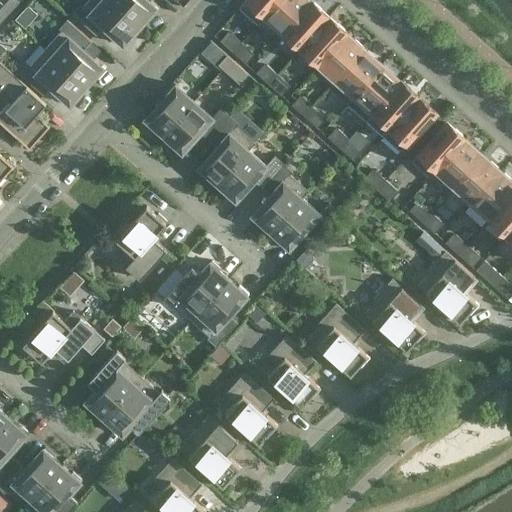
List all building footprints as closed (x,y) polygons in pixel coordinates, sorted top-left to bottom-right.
[(14,0),(7,0),(3,5),(10,11),(18,3),(14,0)] [(140,25),(111,0),(88,0),(83,6),(80,4),(72,13),(99,37),(100,36),(97,34),(104,26),(125,45),(134,36),(132,35),(140,25)] [(111,0),(140,25),(148,16),(150,18),(158,8),(149,0),(111,0)] [(279,0),(245,0),(239,7),(258,24),(265,16),(279,0)] [(279,0),(265,16),(283,32),(311,0),(279,0)] [(321,8),(312,0),(311,0),(283,32),(301,48),(328,18),(320,10),(321,8)] [(0,21),(0,22),(10,11),(3,5),(0,8),(0,21)] [(336,25),(328,18),(301,48),(319,64),(348,32),(338,23),(336,25)] [(94,43),(67,19),(59,28),(61,30),(45,48),(87,85),(95,76),(97,77),(105,68),(84,49),(90,41),(93,44),(94,43)] [(231,32),(223,42),(233,52),(242,42),(231,32)] [(348,32),(319,64),(335,80),(329,87),(330,88),(365,48),(355,39),(354,41),(346,34),(348,32)] [(252,51),(242,42),(233,52),(243,61),(252,51)] [(87,85),(45,48),(30,66),(27,63),(19,72),(46,97),(47,96),(44,93),(50,86),(72,105),(80,96),(78,94),(87,85)] [(375,56),(365,48),(330,88),(348,104),(383,64),(383,63),(381,65),(373,58),(375,56)] [(227,54),(218,64),(239,83),(248,73),(227,54)] [(0,61),(0,82),(11,71),(0,61)] [(269,84),(278,74),(267,64),(258,74),(269,84)] [(393,72),(383,64),(348,104),(366,120),(401,80),(400,79),(399,81),(391,74),(393,72)] [(46,103),(11,71),(0,82),(0,89),(12,101),(0,114),(0,121),(30,148),(50,125),(37,113),(46,103)] [(288,83),(278,74),(269,84),(279,93),(288,83)] [(411,88),(401,80),(366,120),(384,136),(419,96),(418,95),(416,97),(409,90),(411,88)] [(164,93),(166,95),(144,120),(153,128),(155,126),(164,135),(194,100),(176,84),(174,86),(172,84),(164,93)] [(305,116),(313,106),(303,96),(294,106),(305,116)] [(429,104),(419,96),(384,136),(402,152),(437,112),(436,111),(434,113),(427,106),(429,104)] [(194,100),(164,135),(173,143),(171,145),(181,153),(200,132),(208,139),(205,142),(230,115),(221,106),(212,116),(194,100)] [(324,115),(313,106),(305,116),(315,125),(324,115)] [(230,115),(205,142),(206,142),(209,139),(216,146),(197,168),(206,176),(208,174),(217,183),(254,141),(237,125),(239,123),(230,115)] [(453,130),(446,123),(448,121),(447,120),(445,122),(445,123),(411,160),(430,177),(465,137),(455,128),(453,130)] [(341,148),(349,138),(338,128),(330,138),(341,148)] [(466,138),(465,137),(430,177),(437,170),(454,186),(483,153),(473,144),(471,146),(464,139),(466,138)] [(359,147),(349,138),(341,148),(351,157),(359,147)] [(254,141),(217,183),(226,191),(225,193),(234,201),(253,180),(261,187),(259,189),(259,190),(283,163),(274,155),(266,164),(249,149),(255,142),(254,141)] [(0,180),(13,166),(0,153),(0,180)] [(484,153),(483,153),(454,186),(472,202),(501,169),(491,160),(489,162),(482,155),(484,153)] [(283,163),(259,190),(262,187),(270,194),(251,216),(260,224),(262,222),(271,231),(308,189),(290,173),(293,171),(283,163)] [(378,189),(386,179),(372,167),(364,177),(378,189)] [(511,178),(501,169),(472,202),(490,218),(511,193),(511,182),(509,180),(511,178)] [(402,193),(386,179),(378,189),(393,203),(402,193)] [(308,189),(271,231),(280,239),(279,241),(288,249),(307,228),(314,234),(312,237),(313,238),(337,211),(328,203),(319,212),(302,197),(309,190),(308,189)] [(511,193),(490,218),(508,234),(511,229),(511,193)] [(423,221),(431,212),(420,202),(412,211),(423,221)] [(118,236),(110,246),(121,256),(119,259),(140,278),(167,248),(153,236),(168,220),(158,212),(157,214),(147,205),(129,225),(124,223),(120,224),(116,227),(116,232),(118,236)] [(441,220),(431,212),(423,221),(433,230),(441,220)] [(458,253),(467,244),(456,234),(447,244),(458,253)] [(480,255),(467,244),(458,253),(471,265),(480,255)] [(470,313),(479,304),(463,289),(475,276),(445,249),(426,271),(428,273),(418,284),(460,321),(469,311),(470,313)] [(174,258),(166,251),(161,256),(169,264),(174,258)] [(174,303),(191,318),(228,277),(220,269),(221,267),(212,259),(193,281),(184,273),(163,298),(172,306),(174,303)] [(489,263),(480,273),(494,285),(503,276),(489,263)] [(70,293),(84,278),(74,268),(60,284),(70,293)] [(511,290),(511,284),(503,276),(494,285),(507,297),(511,290)] [(228,277),(191,318),(210,335),(207,338),(216,345),(238,321),(230,314),(249,292),(240,284),(238,286),(228,277)] [(417,340),(426,331),(410,317),(422,303),(392,277),(373,298),(375,300),(365,312),(406,349),(415,339),(417,340)] [(266,311),(255,301),(245,311),(257,322),(266,311)] [(361,366),(370,356),(354,342),(366,328),(336,302),(317,323),(319,325),(309,337),(351,374),(360,364),(361,366)] [(92,353),(105,338),(76,313),(68,322),(53,309),(51,312),(49,310),(47,310),(45,310),(42,311),(40,313),(39,314),(38,317),(39,321),(41,323),(23,343),(33,352),(31,354),(40,362),(55,346),(71,361),(85,346),(92,353)] [(112,334),(121,323),(112,315),(103,326),(112,334)] [(130,315),(122,324),(135,336),(143,327),(130,315)] [(312,397),(321,388),(304,373),(316,360),(287,333),(268,354),(278,363),(268,375),(302,405),(311,395),(312,397)] [(103,416),(140,374),(124,360),(126,357),(117,349),(87,382),(96,389),(84,402),(93,410),(95,408),(103,416)] [(270,434),(279,425),(262,411),(274,397),(245,371),(226,392),(236,401),(226,412),(260,443),(269,433),(270,434)] [(140,374),(103,416),(113,425),(112,427),(121,435),(131,424),(139,431),(170,397),(161,389),(159,391),(140,374)] [(0,424),(8,416),(0,408),(0,406),(1,406),(0,405),(0,424)] [(234,477),(242,468),(226,453),(238,440),(208,413),(190,435),(199,443),(189,455),(223,485),(233,476),(234,477)] [(8,416),(0,424),(0,478),(17,459),(9,452),(28,431),(19,422),(18,424),(8,416)] [(26,467),(17,459),(0,478),(0,487),(5,492),(14,482),(31,497),(61,463),(53,456),(54,454),(45,446),(26,467)] [(205,511),(206,511),(190,496),(202,483),(173,456),(154,478),(164,487),(153,498),(169,511),(205,511)] [(61,463),(31,497),(25,505),(32,511),(67,511),(71,508),(63,500),(82,479),(73,470),(71,472),(61,463)] [(130,488),(106,467),(96,479),(120,499),(130,488)] [(150,511),(135,498),(122,511),(150,511)]
